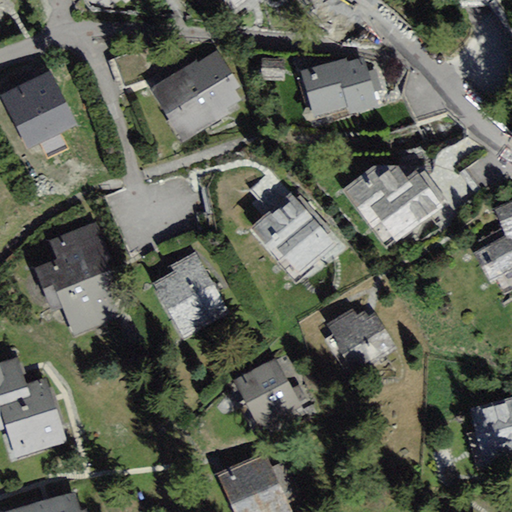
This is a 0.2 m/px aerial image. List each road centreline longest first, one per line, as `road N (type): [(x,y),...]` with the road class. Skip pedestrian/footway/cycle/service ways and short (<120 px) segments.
road 1 (residential): [(0,59),(78,30),(275,35)]
road 2 (residential): [(350,0),(511,152)]
road 3 (unknown): [(78,30),(117,106),(133,164),(130,194)]
